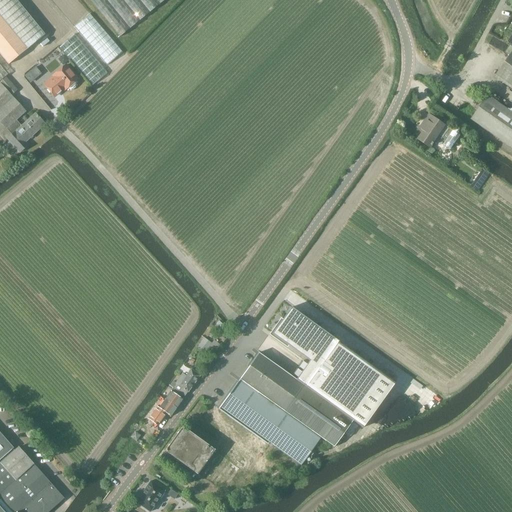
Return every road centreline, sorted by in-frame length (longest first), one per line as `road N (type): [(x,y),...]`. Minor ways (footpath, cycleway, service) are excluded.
road 1 (tertiary): [(104,511),(394,109),(408,57),(390,0)]
road 2 (track): [(511,325),(452,388),(300,282),(283,292)]
road 3 (track): [(301,511),(396,450),(469,417),(511,370)]
